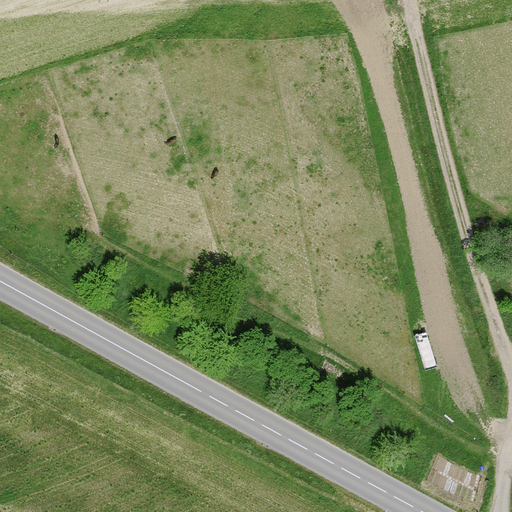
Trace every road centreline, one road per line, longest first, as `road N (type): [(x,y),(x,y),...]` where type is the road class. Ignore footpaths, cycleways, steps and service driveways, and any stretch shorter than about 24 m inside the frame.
road 1 (secondary): [(425,511),(0,281)]
road 2 (track): [(511,384),(406,0)]
road 3 (track): [(511,458),(474,408),(427,305)]
